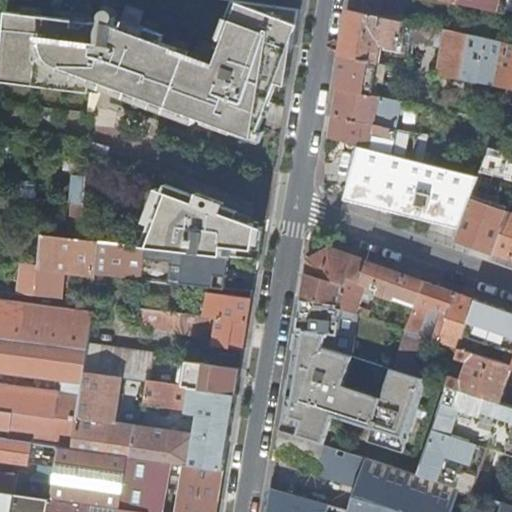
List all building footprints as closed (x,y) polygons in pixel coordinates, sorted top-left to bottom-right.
[(7,46),(5,73),(49,78),(69,81),(94,84),(94,80),(100,80),(106,81),(186,112),(193,114),(231,129),(238,129),(244,127),(250,125),(255,120),(259,116),(261,113),(262,110),(266,98),(272,100),(276,90),(279,81),(291,47),(291,46),(295,47),(301,7),(245,0),(240,0),(218,63),(190,54),(192,50),(165,40),(168,32),(119,15),(120,23),(110,19),(108,39),(102,38),(104,20),(11,11),(7,46)] [(353,0),(352,9),(400,19),(403,0),(353,0)] [(344,57),(380,64),(384,43),(387,44),(385,51),(402,54),(408,21),(400,19),(352,9),(348,32),(344,57)] [(511,43),(420,24),(416,40),(444,46),(438,74),(511,88),(511,43)] [(289,84),(295,48),(291,47),(279,81),(289,84)] [(380,64),(344,57),(341,71),(338,89),(372,95),(375,81),(383,83),(387,65),(380,64)] [(49,78),(5,73),(4,79),(49,84),(49,78)] [(93,90),(94,84),(69,81),(68,87),(93,90)] [(186,112),(106,81),(105,87),(183,117),(186,112)] [(372,95),(338,89),(336,101),(334,116),(419,133),(424,105),(372,95)] [(231,129),(193,114),(192,117),(261,144),(271,117),(266,115),(272,100),(266,98),(262,110),(261,113),(259,116),(255,120),(250,125),(244,127),(238,129),(231,129)] [(330,139),(413,160),(419,133),(334,116),(332,127),(330,139)] [(510,122),(496,119),(490,147),(497,149),(504,150),(510,122)] [(0,145),(13,146),(14,135),(0,133),(0,145)] [(419,133),(413,160),(424,163),(430,135),(419,133)] [(390,211),(460,228),(469,203),(479,178),(424,163),(413,160),(330,139),(326,165),(323,182),(332,195),(341,198),(390,211)] [(87,161),(89,142),(69,140),(68,159),(87,161)] [(481,172),(511,179),(511,152),(504,150),(497,149),(490,147),(481,172)] [(73,176),(70,202),(84,203),(86,178),(73,176)] [(11,180),(10,197),(34,199),(35,182),(11,180)] [(199,203),(201,197),(165,184),(142,245),(147,245),(166,248),(179,249),(223,254),(225,245),(255,248),(259,226),(250,222),(199,203)] [(252,216),(201,197),(199,203),(250,222),(252,216)] [(475,205),(471,215),(503,226),(507,213),(476,201),(475,205)] [(503,226),(471,215),(475,205),(469,203),(460,228),(456,239),(471,245),(493,253),(503,226)] [(507,213),(503,226),(493,253),(507,258),(511,259),(511,213),(508,212),(507,213)] [(95,274),(95,272),(99,240),(81,238),(43,234),(39,264),(39,268),(68,271),(95,274)] [(99,240),(95,272),(144,278),(147,245),(142,245),(99,240)] [(377,293),(416,307),(425,281),(390,269),(350,254),(323,245),(310,253),(310,255),(352,267),(346,285),(344,294),(340,304),(339,307),(343,309),(358,314),(369,317),(371,311),(361,308),(365,293),(372,295),(375,287),(378,288),(377,293)] [(176,266),(177,265),(179,249),(166,248),(163,265),(176,266)] [(186,266),(184,283),(216,287),(224,288),(225,284),(219,283),(223,254),(179,249),(177,265),(186,266)] [(308,266),(307,274),(346,285),(352,267),(310,255),(308,266)] [(23,262),(20,293),(36,295),(39,268),(39,264),(23,262)] [(186,266),(177,265),(176,266),(175,282),(184,283),(186,266)] [(64,299),(68,271),(39,268),(36,295),(64,299)] [(329,290),(344,294),(346,285),(307,274),(304,288),(303,299),(327,302),(329,290)] [(445,312),(435,339),(460,348),(461,348),(477,300),(453,291),(425,281),(416,307),(407,330),(394,369),(412,375),(417,361),(414,360),(423,336),(421,335),(421,334),(431,307),(445,312)] [(329,290),(327,302),(340,304),(344,294),(329,290)] [(175,300),(142,296),(140,308),(146,309),(214,317),(249,322),(251,307),(253,297),(215,293),(209,292),(209,296),(206,295),(205,300),(200,299),(199,304),(194,303),(196,296),(176,293),(175,300)] [(339,332),(343,309),(339,307),(340,304),(327,302),(303,299),(300,315),(298,329),(330,333),(325,349),(334,351),(339,332)] [(95,313),(88,312),(0,300),(0,335),(90,346),(90,345),(95,313)] [(506,348),(511,349),(511,311),(499,307),(477,300),(461,348),(478,354),(482,341),(505,350),(506,348)] [(89,302),(88,312),(95,313),(96,303),(89,302)] [(445,312),(431,307),(421,334),(435,339),(445,312)] [(180,334),(212,338),(214,317),(146,309),(144,325),(180,331),(180,334)] [(358,314),(343,309),(339,332),(355,336),(358,314)] [(214,317),(212,338),(211,343),(215,344),(215,345),(244,349),(247,336),(249,322),(214,317)] [(330,333),(298,329),(281,429),(317,441),(324,444),(333,416),(372,427),(367,441),(403,453),(428,380),(412,375),(394,369),(384,398),(343,385),(353,357),(334,351),(325,349),(330,333)] [(0,426),(12,429),(11,438),(61,446),(75,447),(79,417),(86,371),(90,346),(0,335),(0,426)] [(154,354),(90,345),(90,346),(86,371),(123,377),(148,381),(150,381),(153,361),(154,355),(154,354)] [(501,402),(511,371),(511,364),(508,364),(478,354),(461,348),(460,348),(457,358),(469,362),(463,379),(451,376),(447,385),(501,402)] [(357,356),(348,380),(375,390),(377,383),(384,385),(391,368),(357,356)] [(192,372),(190,387),(193,387),(237,394),(239,381),(241,369),(207,363),(206,374),(192,372)] [(79,417),(117,423),(120,400),(123,377),(86,371),(79,417)] [(511,371),(501,402),(511,405),(511,371)] [(145,404),(174,408),(178,385),(150,381),(148,381),(145,404)] [(189,411),(193,387),(190,387),(178,385),(174,408),(189,411)] [(511,405),(501,402),(447,385),(418,474),(458,487),(475,493),(490,448),(511,455),(511,405)] [(193,387),(189,411),(189,412),(200,414),(196,434),(191,464),(224,469),(228,450),(233,418),(237,394),(193,387)] [(174,408),(171,431),(196,434),(200,414),(189,412),(189,411),(174,408)] [(127,424),(117,423),(79,417),(75,447),(122,454),(127,424)] [(127,424),(122,454),(130,456),(187,464),(191,464),(196,434),(171,431),(127,424)] [(285,431),(281,429),(278,447),(279,447),(319,460),(317,467),(315,473),(358,487),(368,458),(324,444),(317,441),(285,431)] [(32,462),(57,467),(61,446),(11,438),(0,436),(0,460),(23,463),(31,465),(32,462)] [(51,499),(122,508),(130,456),(122,454),(75,447),(61,446),(57,467),(54,485),(51,499)] [(179,511),(187,464),(130,456),(122,508),(150,511),(179,511)] [(418,474),(368,458),(358,487),(349,511),(449,511),(458,487),(418,474)] [(32,462),(31,465),(34,465),(31,482),(54,485),(57,467),(32,462)] [(31,465),(23,463),(21,470),(16,494),(27,495),(30,482),(31,482),(34,465),(31,465)] [(187,464),(179,511),(217,511),(220,497),(224,469),(191,464),(187,464)] [(0,491),(14,493),(16,494),(21,470),(16,470),(15,474),(0,471),(0,491)] [(16,494),(14,493),(11,511),(49,511),(51,499),(54,485),(31,482),(30,482),(27,495),(16,494)] [(511,511),(511,505),(475,493),(458,487),(449,511),(511,511)] [(0,511),(11,511),(14,493),(0,491),(0,511)] [(272,492),(267,511),(344,511),(302,500),(272,492)] [(121,511),(122,508),(51,499),(49,511),(121,511)]
